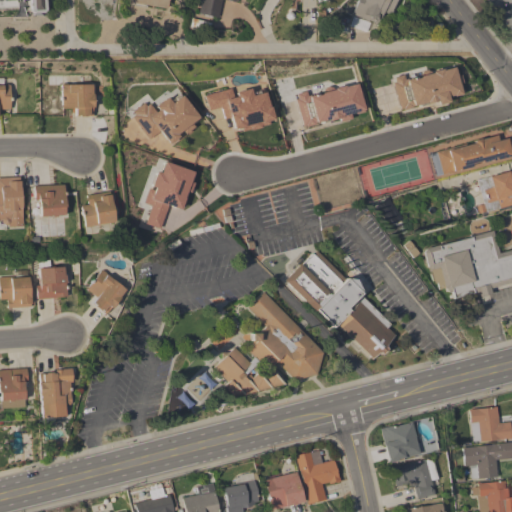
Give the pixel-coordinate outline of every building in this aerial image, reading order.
[(29,0),(43,0),(44,10),(41,13),(33,13),(29,10),(29,0)] [(166,0),(165,8),(144,5),(144,7),(128,4),(128,0),(166,0)] [(232,0),(232,1),(228,0),(219,0),(215,18),(197,13),(200,0),(232,0)] [(351,14),(355,0),(392,0),(390,8),(391,8),(388,15),(380,12),(376,23),(351,14)] [(208,23),(206,31),(188,26),(190,18),(208,23)] [(453,75),(459,74),(461,82),(460,82),(462,91),(458,92),(459,94),(450,96),(450,95),(444,97),(446,102),(434,105),(433,101),(425,103),(424,102),(412,105),(412,106),(403,108),(403,107),(398,108),(392,81),(395,80),(394,76),(403,74),(404,78),(407,78),(407,79),(420,76),(419,74),(421,70),(427,68),(430,71),(439,69),(440,70),(451,67),(453,75)] [(60,85),(90,84),(91,94),(92,94),(92,107),(91,107),(91,116),(73,116),(73,108),(60,108),(60,85)] [(360,111),(354,84),(304,95),(303,91),(292,94),(299,126),(335,118),(336,122),(348,119),(347,114),(360,111)] [(0,85),(8,85),(9,109),(0,109),(0,85)] [(203,95),(206,110),(219,107),(221,119),(228,118),(231,132),(270,122),(263,92),(250,95),(248,89),(230,93),(229,89),(203,95)] [(146,139),(157,132),(165,144),(181,132),(182,134),(193,127),(190,123),(197,119),(180,94),(168,102),(165,98),(149,109),(144,102),(128,112),(146,139)] [(435,152),(464,144),(465,145),(472,143),(472,142),(473,139),(477,138),(479,139),(495,135),(497,140),(504,138),(508,150),(509,149),(511,155),(489,161),(489,159),(479,162),(479,161),(469,164),(470,167),(446,173),(441,174),(435,152)] [(142,203),(149,206),(143,224),(158,228),(164,206),(178,210),(183,192),(188,193),(191,183),(188,182),(192,171),(161,162),(158,172),(152,170),(142,203)] [(475,180),(489,176),(490,176),(511,169),(511,204),(484,212),(484,211),(477,213),(475,206),(482,204),(475,180)] [(0,177),(17,177),(20,227),(5,228),(5,225),(3,225),(0,223),(0,177)] [(62,184),(63,207),(62,207),(62,215),(55,215),(53,217),(50,217),(49,216),(37,216),(36,200),(33,200),(32,186),(62,184)] [(107,191),(113,222),(83,227),(79,206),(86,204),(84,195),(107,191)] [(374,206),(386,197),(401,218),(389,227),(374,206)] [(426,267),(423,252),(425,248),(491,230),(497,253),(511,248),(511,282),(488,289),(490,294),(479,297),(478,292),(452,298),(450,292),(447,293),(446,288),(444,289),(444,287),(438,289),(437,282),(434,283),(433,280),(431,281),(429,273),(432,273),(431,269),(426,267)] [(402,246),(408,241),(418,253),(411,258),(402,246)] [(358,301),(393,336),(382,347),(384,349),(379,355),(376,352),(370,359),(335,323),(330,328),(281,280),(292,269),(291,269),(296,264),(298,266),(310,253),(311,254),(315,250),(344,280),(346,278),(362,293),(346,310),(347,311),(358,301)] [(66,297),(35,299),(34,285),(38,285),(38,284),(37,284),(37,278),(38,277),(37,260),(48,260),(49,267),(50,266),(52,266),(54,268),(62,267),(62,269),(64,269),(64,273),(66,274),(67,282),(65,282),(66,297)] [(100,271),(102,270),(105,272),(105,274),(124,290),(118,297),(119,298),(111,308),(110,307),(104,314),(99,309),(98,310),(93,306),(94,305),(91,303),(95,297),(85,289),(100,271)] [(0,277),(27,276),(29,307),(6,308),(5,299),(0,299),(0,277)] [(276,363),(269,369),(282,383),(227,398),(219,389),(226,382),(221,377),(217,380),(213,375),(216,372),(212,367),(220,359),(220,352),(227,352),(232,347),(248,362),(253,357),(246,350),(254,341),(249,341),(249,333),(257,333),(264,327),(245,307),(261,292),(320,352),(314,374),(292,380),(276,363)] [(23,405),(10,406),(10,405),(4,405),(4,407),(0,407),(0,369),(24,368),(25,382),(21,382),(23,405)] [(67,403),(67,404),(67,414),(63,414),(63,416),(39,417),(38,396),(37,396),(36,382),(37,382),(37,374),(43,373),(43,372),(50,372),(50,373),(53,372),(53,369),(69,368),(70,382),(68,382),(69,403),(67,403)] [(197,378),(203,372),(215,384),(209,390),(197,378)] [(497,423),(508,421),(510,439),(506,439),(506,438),(479,441),(479,440),(471,441),(468,410),(495,407),(497,423)] [(394,459),(395,460),(386,462),(378,428),(409,421),(416,454),(394,459)] [(510,442),(511,458),(493,460),(495,477),(476,479),(476,478),(469,478),(468,466),(463,466),(461,448),(510,442)] [(324,500),(318,501),(317,500),(312,502),(312,503),(307,504),(294,456),(317,450),(320,463),(332,460),(336,475),(337,475),(338,481),(334,482),(334,481),(331,482),(332,483),(327,484),(327,482),(320,484),(324,500)] [(434,479),(427,480),(431,494),(414,498),(410,485),(413,484),(412,481),(393,486),(391,476),(386,477),(384,469),(429,457),(434,479)] [(225,511),(221,488),(233,485),(232,478),(237,477),(237,475),(251,472),(256,501),(253,502),(253,505),(240,507),(240,511),(225,511)] [(294,472),(302,502),(270,510),(262,480),(294,472)] [(503,480),(504,488),(507,488),(508,498),(511,497),(511,511),(505,511),(476,511),(475,496),(477,495),(476,483),(503,480)] [(196,494),(194,486),(211,483),(216,511),(182,511),(180,497),(196,494)] [(135,511),(133,503),(149,499),(147,491),(160,487),(163,495),(167,494),(171,511),(135,511)] [(441,511),(398,511),(398,509),(438,503),(439,511),(441,511)]
